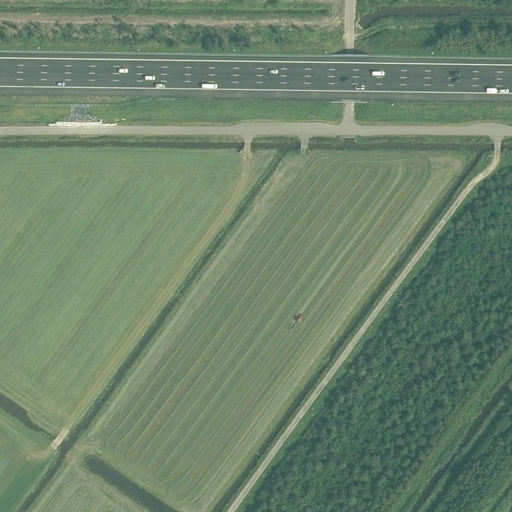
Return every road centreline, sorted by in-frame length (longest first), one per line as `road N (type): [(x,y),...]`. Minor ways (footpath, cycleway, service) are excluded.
road 1 (motorway): [(0,73),(511,79)]
road 2 (track): [(230,511),(470,185),(495,165),(497,132)]
road 3 (unclassified): [(348,131),(0,132)]
road 4 (unclassified): [(511,132),(348,131)]
road 5 (unclassified): [(348,131),(348,0)]
